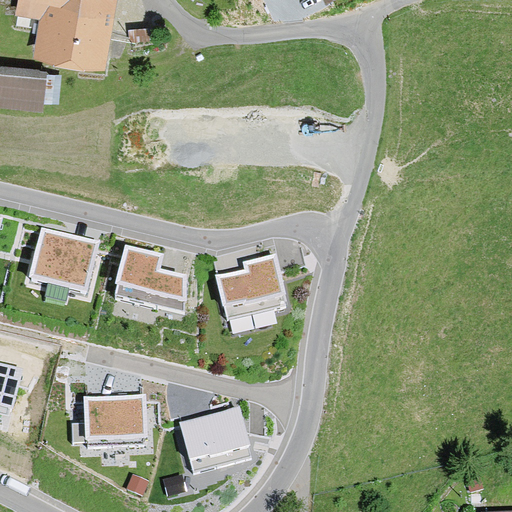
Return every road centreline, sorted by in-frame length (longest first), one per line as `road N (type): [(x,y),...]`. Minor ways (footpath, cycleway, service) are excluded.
road 1 (unclassified): [(343,234),(372,125),(375,76),(362,37),(326,26),(224,37),(193,32),(166,0)]
road 2 (residential): [(343,234),(293,228),(195,239),(0,192)]
road 3 (residential): [(313,405),(0,333)]
road 4 (unclassified): [(313,405),(343,234)]
road 5 (unclassified): [(255,511),(305,437),(313,405)]
